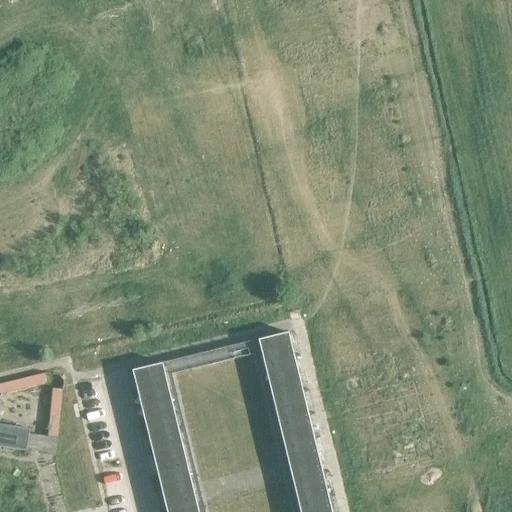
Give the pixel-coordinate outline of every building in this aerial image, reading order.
[(331,511),(288,332),(257,340),(251,341),(293,511),(331,511)] [(204,511),(168,362),(131,371),(166,511),(204,511)] [(45,373),(0,383),(0,393),(47,383),(45,373)] [(52,388),(47,432),(58,433),(63,389),(52,388)] [(0,446),(26,451),(29,430),(30,429),(0,424),(0,446)]
